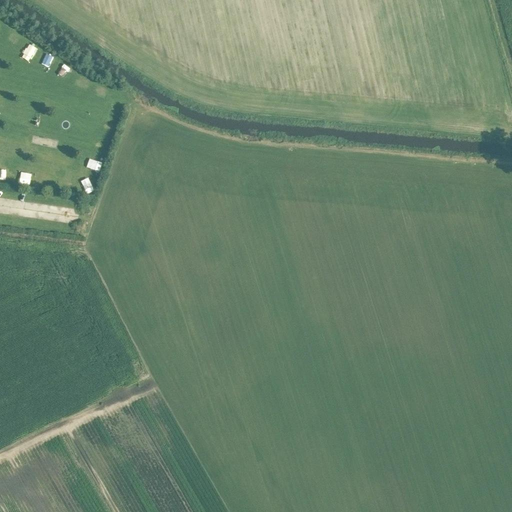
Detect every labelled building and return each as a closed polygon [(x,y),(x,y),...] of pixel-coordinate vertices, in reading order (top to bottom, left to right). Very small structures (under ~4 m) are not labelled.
[(8,39),(16,43),(20,34),(12,30),(8,39)] [(30,42),(24,50),(33,56),(39,49),(30,42)] [(49,64),(52,55),(43,52),(40,61),(49,64)] [(62,62),(57,71),(65,76),(70,66),(62,62)] [(10,181),(13,173),(4,171),(2,178),(10,181)] [(84,191),(93,188),(90,180),(81,184),(84,191)]
